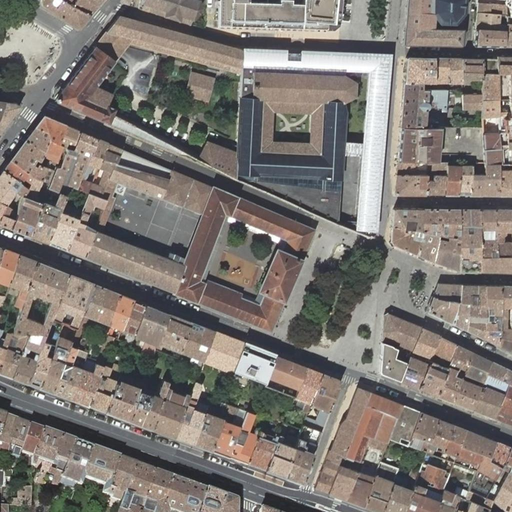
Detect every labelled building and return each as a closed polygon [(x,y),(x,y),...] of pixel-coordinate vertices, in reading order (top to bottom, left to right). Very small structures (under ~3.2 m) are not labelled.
[(62,0),(50,0),(46,7),(50,10),(60,17),(79,28),(90,16),(62,0)] [(85,0),(62,0),(90,16),(97,6),(85,0)] [(139,8),(190,25),(191,20),(192,20),(193,19),(195,18),(199,13),(200,9),(200,2),(198,0),(140,0),(140,3),(140,4),(139,8)] [(218,0),(218,25),(326,29),(327,23),(333,23),(339,24),(341,0),(299,0),(298,6),(287,5),(287,1),(279,0),(274,0),(274,4),(263,2),(263,0),(218,0)] [(403,43),(404,43),(404,44),(460,45),(461,44),(463,29),(453,29),(432,28),(433,25),(433,16),(439,23),(455,23),(464,13),(465,0),(407,0),(407,7),(406,7),(406,8),(406,10),(405,29),(404,29),(404,31),(403,31),(403,32),(404,32),(404,40),(402,40),(402,41),(403,41),(403,43)] [(511,0),(477,0),(477,2),(506,5),(506,15),(506,16),(511,15),(511,0)] [(506,5),(477,2),(476,12),(499,14),(506,15),(506,5)] [(499,14),(476,12),(475,29),(498,30),(505,30),(506,30),(506,26),(506,24),(506,16),(506,15),(499,14)] [(463,24),(464,13),(455,23),(463,24)] [(241,67),(242,49),(228,46),(138,21),(119,15),(96,45),(94,48),(108,58),(114,62),(129,41),(132,38),(241,67)] [(498,30),(475,29),(473,44),(474,45),(504,46),(505,30),(498,30)] [(241,67),(132,38),(129,41),(241,73),(241,67)] [(114,62),(108,58),(94,48),(56,99),(57,102),(78,111),(109,124),(181,154),(182,152),(197,160),(235,179),(237,152),(207,142),(200,155),(153,130),(144,126),(116,113),(114,112),(116,109),(107,106),(111,97),(113,94),(96,86),(114,62)] [(338,225),(343,155),(364,156),(357,233),(369,238),(375,234),(389,54),(242,49),(241,67),(237,152),(235,179),(338,225)] [(511,56),(496,56),(496,59),(497,59),(497,73),(499,73),(508,73),(511,73),(511,56)] [(405,58),(404,82),(421,82),(433,82),(433,58),(407,57),(405,58)] [(448,58),(433,58),(433,82),(447,83),(448,58)] [(448,58),(447,83),(453,83),(461,83),(461,79),(461,58),(448,58)] [(481,59),(461,58),(461,79),(481,79),(481,73),(481,59)] [(481,79),(482,94),(482,100),(490,100),(488,73),(497,73),(497,59),(496,59),(481,59),(481,73),(481,79)] [(488,73),(490,100),(499,100),(499,79),(499,73),(497,73),(488,73)] [(213,80),(192,74),(186,95),(207,101),(213,80)] [(404,82),(400,126),(415,127),(424,127),(438,127),(437,122),(424,121),(425,110),(427,108),(428,105),(428,104),(428,103),(427,103),(427,102),(426,102),(426,100),(427,90),(421,90),(421,82),(404,82)] [(428,105),(437,106),(445,107),(446,90),(433,90),(427,90),(426,100),(426,102),(427,102),(427,103),(428,103),(428,104),(428,105)] [(453,90),(448,90),(448,104),(462,104),(462,94),(462,90),(459,90),(453,90)] [(482,94),(462,94),(462,109),(482,109),(482,100),(482,94)] [(482,109),(482,117),(499,116),(499,112),(499,100),(490,100),(482,100),(482,109)] [(0,115),(0,120),(8,122),(20,107),(19,106),(13,103),(5,102),(0,115)] [(38,164),(46,167),(48,158),(58,162),(63,147),(58,144),(65,125),(43,116),(35,127),(49,133),(49,139),(44,151),(42,156),(40,161),(39,161),(38,164)] [(0,132),(8,122),(0,120),(0,132)] [(73,150),(80,131),(65,125),(58,144),(63,147),(66,148),(73,150)] [(398,150),(397,162),(414,162),(427,162),(433,162),(437,162),(438,155),(484,155),(483,134),(482,127),(468,127),(460,127),(438,127),(424,127),(415,127),(400,126),(398,144),(398,150)] [(49,133),(35,127),(25,140),(44,151),(49,139),(49,133)] [(90,156),(97,139),(80,131),(73,150),(66,148),(65,153),(74,155),(76,151),(90,156)] [(483,134),(484,155),(484,163),(484,165),(498,164),(511,163),(511,132),(506,132),(500,133),(499,133),(499,134),(483,134)] [(77,189),(88,193),(92,183),(84,180),(86,176),(87,174),(86,174),(87,171),(89,172),(90,165),(97,168),(107,143),(97,139),(90,156),(83,173),(77,189)] [(45,171),(53,175),(55,170),(46,167),(38,164),(39,161),(40,161),(42,156),(44,151),(25,140),(10,160),(32,176),(41,180),(45,171)] [(88,193),(101,198),(108,178),(115,162),(116,163),(121,149),(107,143),(97,168),(93,180),(96,181),(100,169),(105,170),(99,186),(92,183),(88,193)] [(161,166),(121,149),(116,163),(115,162),(108,178),(113,180),(183,207),(163,257),(100,232),(95,230),(94,232),(84,257),(172,292),(196,301),(202,283),(197,281),(223,212),(289,240),(283,253),(276,250),(259,290),(266,293),(260,307),(239,298),(232,315),(270,330),(313,230),(211,187),(161,166)] [(29,236),(47,243),(60,208),(62,203),(66,195),(69,186),(77,189),(83,173),(90,156),(76,151),(74,155),(65,153),(60,167),(56,167),(55,170),(53,175),(50,183),(48,188),(29,236)] [(32,176),(10,160),(3,170),(26,187),(32,176)] [(397,162),(396,175),(426,175),(427,168),(427,162),(414,162),(397,162)] [(511,163),(498,164),(498,195),(511,194),(511,163)] [(498,164),(484,165),(484,174),(484,195),(498,195),(498,164)] [(446,175),(444,194),(457,195),(459,166),(447,165),(446,170),(446,175)] [(472,166),(459,166),(457,195),(471,195),(471,174),(472,166)] [(26,187),(3,170),(0,173),(0,200),(5,205),(15,192),(19,195),(15,200),(19,204),(22,196),(26,187)] [(471,174),(471,195),(484,195),(484,174),(471,174)] [(426,175),(396,175),(394,192),(396,194),(444,194),(446,175),(434,175),(433,176),(432,180),(426,180),(426,175)] [(11,228),(29,236),(48,188),(50,183),(41,180),(32,176),(26,187),(22,196),(19,204),(16,213),(15,217),(14,220),(11,228)] [(101,198),(106,200),(107,196),(113,180),(108,178),(101,198)] [(83,228),(92,204),(99,206),(97,211),(101,213),(106,200),(101,198),(88,193),(85,201),(81,211),(79,215),(76,223),(65,250),(84,257),(94,232),(83,228)] [(94,230),(95,230),(100,232),(113,198),(107,196),(106,200),(101,213),(94,230)] [(0,223),(11,228),(14,220),(15,217),(16,213),(10,209),(5,205),(0,200),(0,223)] [(60,208),(79,215),(81,211),(62,203),(60,208)] [(47,243),(65,250),(76,223),(79,215),(60,208),(47,243)] [(412,229),(421,231),(422,208),(395,208),(393,209),(391,225),(407,229),(408,222),(413,222),(412,229)] [(422,208),(421,231),(424,232),(440,235),(445,236),(451,237),(459,239),(459,209),(422,208)] [(479,209),(459,209),(459,239),(459,270),(480,271),(480,257),(479,209)] [(495,209),(479,209),(480,257),(496,257),(495,209)] [(496,257),(511,256),(511,241),(503,241),(503,232),(511,231),(511,216),(511,209),(495,209),(496,257)] [(279,242),(276,250),(283,253),(289,240),(223,212),(197,281),(202,283),(196,301),(232,315),(239,298),(260,307),(266,293),(259,290),(255,298),(204,278),(226,220),(279,242)] [(424,232),(421,231),(412,229),(407,229),(391,225),(390,240),(393,245),(417,255),(421,241),(414,239),(415,235),(420,236),(422,238),(424,232)] [(440,235),(424,232),(422,238),(421,241),(417,255),(433,262),(439,239),(440,235)] [(459,270),(459,239),(451,237),(450,241),(445,240),(439,239),(433,262),(443,265),(458,270),(459,270)] [(19,254),(3,247),(0,256),(0,281),(0,282),(9,285),(19,254)] [(37,261),(19,254),(9,285),(20,289),(14,305),(21,307),(26,291),(37,261)] [(480,257),(480,271),(511,272),(511,256),(496,257),(480,257)] [(28,333),(45,333),(51,318),(69,273),(37,261),(26,291),(21,307),(12,332),(28,333)] [(77,276),(69,273),(51,318),(64,323),(69,325),(76,328),(78,324),(81,314),(93,283),(77,276)] [(106,288),(93,283),(81,314),(78,324),(84,326),(91,329),(94,319),(106,288)] [(437,284),(432,297),(455,301),(459,301),(460,284),(437,284)] [(485,285),(460,284),(459,301),(455,301),(453,323),(484,338),(485,314),(485,285)] [(500,285),(485,285),(485,314),(493,314),(493,315),(494,322),(500,322),(500,315),(500,307),(500,285)] [(511,285),(500,285),(500,307),(500,315),(500,322),(500,324),(506,324),(506,307),(509,307),(510,324),(510,326),(511,325),(511,285)] [(119,293),(106,288),(94,319),(108,324),(119,293)] [(133,299),(119,293),(108,324),(121,329),(133,299)] [(455,301),(432,297),(427,311),(453,323),(455,301)] [(145,303),(133,299),(121,329),(134,334),(145,303)] [(168,312),(145,303),(134,334),(157,343),(168,312)] [(191,321),(168,312),(157,343),(155,348),(160,351),(163,345),(180,352),(191,321)] [(411,349),(421,326),(387,312),(383,314),(381,339),(391,341),(408,348),(406,353),(407,353),(410,354),(410,353),(411,350),(411,349)] [(485,314),(484,338),(499,346),(500,328),(500,324),(500,322),(494,322),(493,315),(493,314),(485,314)] [(214,330),(191,321),(180,352),(198,360),(197,364),(201,366),(202,361),(214,330)] [(69,346),(52,392),(70,398),(82,368),(85,359),(88,352),(79,349),(77,342),(84,326),(78,324),(76,328),(71,341),(69,346)] [(432,353),(438,336),(439,333),(421,326),(411,349),(411,350),(427,355),(425,358),(429,360),(430,358),(430,356),(432,353)] [(511,328),(500,328),(499,346),(511,351),(511,328)] [(0,361),(5,348),(9,336),(10,332),(6,331),(3,338),(0,337),(0,335),(2,330),(0,329),(0,361)] [(243,342),(214,330),(202,361),(231,372),(234,366),(243,342)] [(104,334),(96,331),(92,340),(110,347),(114,337),(104,334)] [(5,348),(0,361),(0,372),(11,377),(20,353),(23,346),(28,333),(12,332),(10,332),(9,336),(16,338),(12,350),(5,348)] [(20,353),(11,377),(27,383),(42,340),(45,333),(28,333),(23,346),(35,350),(32,358),(20,353)] [(16,338),(9,336),(5,348),(12,350),(16,338)] [(51,357),(39,387),(52,392),(69,346),(71,341),(67,339),(59,336),(55,345),(51,357)] [(449,360),(456,344),(438,336),(432,353),(446,359),(449,360)] [(49,343),(42,340),(27,383),(39,387),(51,357),(45,355),(49,343)] [(274,354),(243,342),(234,366),(231,372),(228,380),(245,386),(250,372),(266,378),(275,354),(274,354)] [(380,373),(399,380),(406,361),(404,361),(394,358),(397,348),(394,347),(390,345),(381,342),(379,371),(380,373)] [(55,345),(49,343),(45,355),(51,357),(55,345)] [(436,395),(452,402),(461,378),(462,378),(454,375),(456,370),(464,373),(472,352),(456,344),(449,360),(447,366),(446,368),(445,371),(444,372),(436,395)] [(461,378),(452,402),(472,410),(481,386),(464,379),(466,375),(482,381),(486,373),(491,361),(472,352),(464,373),(462,378),(461,378)] [(399,380),(418,388),(427,365),(428,363),(429,361),(429,360),(425,358),(424,362),(412,357),(413,354),(410,353),(410,354),(407,353),(406,355),(407,355),(408,356),(406,361),(399,380)] [(307,367),(275,354),(266,378),(264,385),(292,396),(295,397),(307,367)] [(95,363),(85,359),(82,368),(91,372),(95,363)] [(418,388),(436,395),(444,372),(445,371),(446,368),(444,367),(442,371),(435,368),(436,364),(431,362),(429,361),(428,363),(427,365),(418,388)] [(511,371),(491,361),(486,373),(508,383),(511,384),(511,371)] [(103,366),(88,405),(106,411),(117,381),(120,373),(122,367),(107,362),(105,366),(103,366)] [(82,368),(70,398),(88,405),(103,366),(95,363),(91,372),(82,368)] [(301,414),(306,415),(310,404),(321,372),(307,367),(295,397),(305,402),(301,414)] [(321,432),(329,411),(340,382),(341,382),(341,380),(321,372),(310,404),(319,407),(312,428),(321,432)] [(117,381),(106,411),(128,420),(140,389),(142,381),(138,380),(120,373),(117,381)] [(511,425),(511,384),(508,383),(486,373),(482,381),(481,386),(472,410),(494,419),(511,425)] [(144,378),(142,381),(140,389),(128,420),(151,428),(162,397),(166,387),(168,382),(163,380),(158,391),(158,392),(158,393),(159,393),(158,396),(144,391),(148,380),(144,378)] [(195,381),(189,394),(173,436),(192,443),(206,404),(195,400),(201,386),(199,383),(195,381)] [(162,397),(151,428),(173,436),(189,394),(185,392),(184,393),(166,387),(162,397)] [(388,438),(402,405),(356,387),(345,417),(339,424),(329,450),(328,449),(314,487),(344,499),(356,470),(358,464),(360,459),(367,444),(384,450),(388,438)] [(217,408),(206,404),(192,443),(211,450),(222,419),(225,411),(228,404),(220,401),(217,408)] [(237,407),(228,404),(225,411),(222,419),(211,450),(229,457),(240,426),(246,411),(237,407)] [(419,411),(402,405),(388,438),(406,446),(407,444),(419,411)] [(253,413),(246,411),(240,426),(229,457),(247,463),(259,431),(259,430),(255,429),(254,429),(253,433),(247,431),(254,414),(253,413)] [(438,419),(419,411),(407,444),(410,445),(418,449),(425,451),(427,447),(429,441),(429,442),(438,419)] [(0,456),(5,458),(6,454),(17,420),(4,415),(0,430),(0,456)] [(451,424),(438,419),(429,442),(442,447),(451,424)] [(6,454),(18,458),(20,452),(29,424),(17,420),(6,454)] [(265,470),(284,477),(295,444),(288,441),(287,443),(281,440),(287,424),(285,423),(283,422),(278,434),(265,470)] [(20,452),(32,456),(43,430),(29,424),(20,452)] [(295,444),(284,477),(302,484),(321,432),(312,428),(302,424),(301,429),(295,444)] [(465,429),(451,424),(442,447),(441,451),(455,456),(455,455),(465,429)] [(496,442),(465,429),(455,455),(478,463),(475,470),(494,480),(501,468),(500,467),(488,460),(496,442)] [(32,458),(31,467),(34,467),(47,472),(47,473),(54,476),(51,485),(57,487),(58,482),(60,478),(62,473),(57,471),(49,468),(50,465),(51,463),(52,459),(61,436),(43,430),(32,456),(32,458)] [(247,463),(265,470),(278,434),(274,433),(273,436),(272,440),(260,436),(262,432),(259,431),(247,463)] [(273,436),(262,432),(260,436),(272,440),(273,436)] [(74,441),(61,436),(52,459),(66,464),(74,441)] [(91,447),(74,441),(66,464),(64,468),(62,473),(60,478),(58,482),(72,487),(70,494),(73,495),(76,484),(91,447)] [(500,467),(501,468),(510,447),(496,442),(488,460),(500,467)] [(119,457),(91,447),(76,484),(79,486),(83,477),(103,485),(100,494),(102,494),(104,495),(119,457)] [(427,447),(425,451),(438,456),(440,452),(427,447)] [(501,468),(505,470),(508,472),(511,473),(511,447),(510,447),(501,468)] [(135,463),(119,457),(104,495),(121,501),(135,463)] [(66,464),(52,459),(51,463),(59,466),(64,468),(66,464)] [(422,461),(419,467),(411,491),(410,491),(402,511),(433,511),(443,488),(449,471),(422,461)] [(397,469),(379,462),(376,470),(374,475),(362,505),(380,511),(392,482),(395,474),(397,469)] [(139,511),(153,470),(135,463),(121,501),(117,511),(139,511)] [(362,466),(358,464),(356,470),(374,475),(376,470),(362,466)] [(392,482),(380,511),(402,511),(410,491),(411,491),(419,467),(413,465),(407,479),(395,474),(392,482)] [(0,487),(3,488),(3,477),(11,478),(11,471),(4,471),(2,471),(0,470),(0,487)] [(159,511),(171,476),(153,470),(139,511),(159,511)] [(356,470),(344,499),(362,505),(374,475),(356,470)] [(499,487),(511,492),(511,473),(508,472),(499,487)] [(460,475),(456,487),(464,490),(468,478),(460,475)] [(198,511),(206,489),(171,476),(159,511),(198,511)] [(487,493),(485,497),(492,500),(493,501),(505,511),(506,511),(511,511),(511,492),(499,487),(494,497),(487,493)] [(12,500),(12,506),(20,506),(30,507),(30,488),(20,488),(17,488),(17,490),(20,490),(19,500),(12,500)] [(443,488),(433,511),(452,511),(459,496),(459,495),(454,493),(443,488)] [(456,488),(454,493),(459,495),(459,496),(465,498),(467,493),(456,488)] [(218,511),(224,496),(206,489),(198,511),(218,511)] [(485,497),(468,490),(467,493),(465,498),(466,499),(469,501),(475,503),(481,506),(489,510),(493,501),(492,500),(485,497)] [(224,496),(218,511),(235,511),(236,501),(235,499),(224,496)] [(465,498),(459,496),(452,511),(471,511),(475,503),(469,501),(466,499),(465,498)] [(484,511),(479,510),(481,506),(475,503),(471,511),(484,511)]
